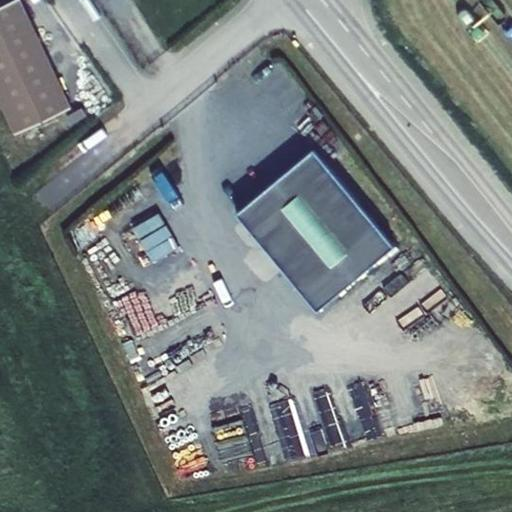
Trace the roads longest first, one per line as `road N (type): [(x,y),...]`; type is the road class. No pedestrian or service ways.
road 1 (secondary): [(288,0),(511,263)]
road 2 (secondary): [(511,218),(332,0)]
